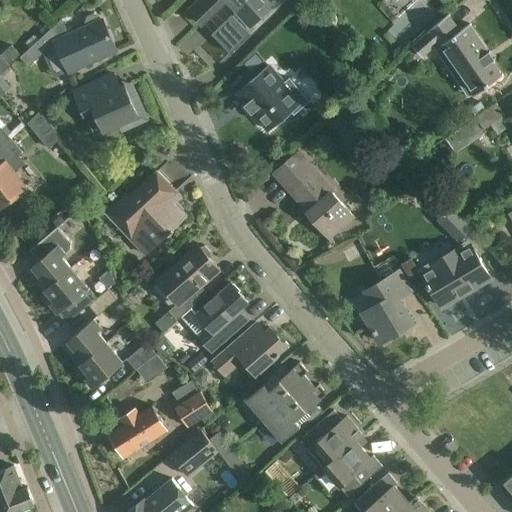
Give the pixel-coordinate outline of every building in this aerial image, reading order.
[(251,34),(247,30),(273,5),(271,3),(274,0),(198,0),(189,10),(202,24),(226,1),(237,12),(233,16),(232,15),(212,34),(213,35),(217,31),(234,49),(230,53),(230,54),(251,34)] [(333,0),(315,0),(324,9),(333,0)] [(475,93),(501,76),(484,51),(486,49),(469,25),(460,32),(448,15),(412,45),(422,56),(439,42),(475,93)] [(23,55),(20,57),(29,66),(54,43),(67,71),(116,49),(103,20),(102,21),(70,35),(62,19),(47,33),(46,32),(22,54),(23,55)] [(1,54),(0,54),(0,73),(20,56),(21,55),(12,45),(1,54)] [(270,65),(237,93),(269,131),(291,112),(294,115),(310,101),(290,77),(284,82),(270,65)] [(114,73),(73,92),(84,117),(87,116),(94,112),(103,132),(104,134),(119,127),(121,130),(147,118),(137,96),(132,99),(125,85),(124,83),(120,85),(114,73)] [(476,117),(477,118),(484,129),(505,116),(497,103),(476,117)] [(328,123),(339,134),(359,116),(348,104),(328,123)] [(27,123),(49,149),(62,138),(40,112),(27,123)] [(0,147),(11,137),(12,138),(26,126),(22,122),(8,134),(3,128),(6,125),(0,118),(0,147)] [(458,130),(465,142),(484,129),(477,118),(458,130)] [(0,207),(26,188),(14,171),(7,163),(18,154),(23,151),(12,138),(11,137),(0,147),(0,207)] [(333,240),(329,236),(353,216),(328,187),(330,186),(299,151),(275,172),(309,211),(307,213),(332,241),(333,240)] [(170,197),(177,191),(157,171),(129,198),(131,200),(120,210),(139,230),(131,238),(146,254),(154,246),(187,215),(170,197)] [(80,185),(86,199),(97,194),(91,181),(80,185)] [(96,203),(85,213),(92,220),(103,210),(96,203)] [(450,206),(437,219),(458,240),(471,228),(450,206)] [(62,257),(66,253),(70,250),(71,242),(58,226),(30,250),(39,261),(32,267),(41,278),(37,281),(45,291),(72,268),(62,257)] [(432,266),(422,272),(442,306),(490,278),(470,243),(460,249),(456,243),(428,260),(432,266)] [(190,294),(219,269),(209,258),(211,253),(205,245),(200,247),(198,245),(159,279),(179,301),(169,310),(177,319),(197,302),(190,294)] [(411,257),(401,263),(409,277),(420,271),(411,257)] [(70,303),(79,313),(88,305),(97,298),(72,268),(45,291),(53,301),(49,304),(57,313),(70,303)] [(380,342),(413,323),(400,299),(413,291),(399,269),(361,290),(371,308),(363,313),(380,342)] [(192,307),(181,316),(199,336),(212,351),(246,322),(237,312),(241,308),(248,302),(238,291),(237,292),(231,284),(232,283),(231,282),(197,313),(192,307)] [(108,289),(97,298),(88,305),(97,316),(117,299),(108,289)] [(81,365),(107,343),(98,333),(103,329),(94,318),(67,341),(76,352),(72,355),(81,365)] [(255,376),(262,370),(277,357),(280,354),(279,353),(286,346),(270,327),(263,334),(254,323),(211,360),(225,377),(243,362),(255,376)] [(147,342),(127,359),(136,370),(137,369),(157,353),(147,342)] [(85,379),(93,388),(124,362),(107,343),(81,365),(89,375),(85,379)] [(209,360),(202,351),(188,363),(195,372),(209,360)] [(264,420),(310,381),(305,375),(308,371),(300,362),(288,372),(289,374),(270,390),(265,384),(246,399),(264,420)] [(208,381),(208,372),(203,366),(192,375),(201,386),(208,381)] [(170,392),(176,402),(198,390),(192,380),(170,392)] [(315,404),(327,394),(320,384),(315,387),(310,381),(264,420),(282,441),(301,426),(295,419),(314,403),(315,404)] [(180,405),(175,408),(187,426),(201,418),(212,411),(201,392),(180,405)] [(123,454),(124,457),(168,429),(153,405),(139,414),(135,408),(119,419),(122,425),(109,433),(116,443),(113,444),(120,456),(123,454)] [(309,449),(324,468),(363,434),(347,416),(343,420),(334,410),(303,437),(312,447),(309,449)] [(222,454),(210,439),(202,429),(170,454),(188,476),(219,451),(221,455),(222,454)] [(222,454),(231,448),(219,432),(210,439),(222,454)] [(362,484),(383,466),(373,455),(370,458),(356,441),(363,435),(363,434),(324,468),(340,486),(349,495),(362,484)] [(233,471),(243,464),(231,448),(222,454),(221,455),(233,471)] [(275,459),(266,468),(272,474),(281,465),(275,459)] [(0,511),(14,511),(34,504),(28,486),(23,488),(14,465),(0,470),(0,511)] [(399,511),(417,497),(416,496),(409,502),(395,486),(398,483),(388,472),(354,502),(362,511),(399,511)] [(127,511),(180,511),(190,505),(170,481),(145,501),(143,500),(127,511)] [(430,511),(417,497),(399,511),(430,511)]
